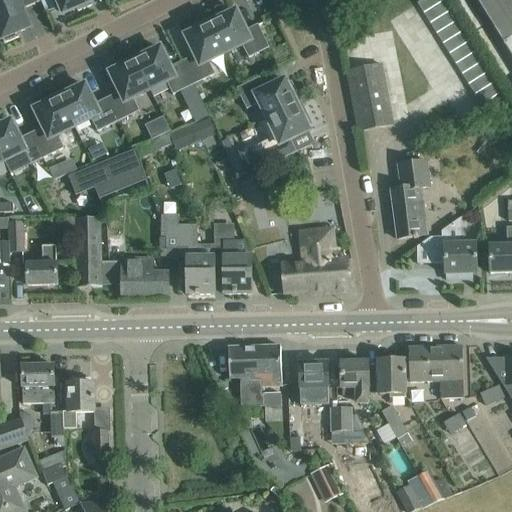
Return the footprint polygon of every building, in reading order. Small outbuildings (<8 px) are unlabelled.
[(41,1),(40,0),(0,0),(0,33),(4,43),(20,37),(19,32),(30,27),(22,9),(41,1)] [(57,0),(63,14),(76,8),(78,12),(92,6),(89,0),(57,0)] [(441,0),(423,0),(417,4),(424,14),(442,2),(441,0)] [(511,0),(476,0),(511,56),(511,0)] [(442,2),(424,14),(430,24),(449,12),(442,2)] [(225,12),(209,20),(226,54),(242,46),(248,59),(269,48),(258,25),(246,31),(236,11),(227,16),(225,12)] [(449,12),(430,24),(437,34),(455,22),(449,12)] [(195,55),(183,61),(194,85),(215,75),(209,62),(226,54),(209,20),(193,28),(195,32),(186,36),(195,55)] [(455,22),(437,34),(443,44),(462,33),(455,22)] [(462,33),(443,44),(449,54),(468,43),(462,33)] [(468,43),(449,54),(456,65),(474,53),(468,43)] [(150,49),(134,57),(150,91),(167,83),(173,96),(194,85),(183,61),(170,68),(161,48),(152,53),(150,49)] [(474,53),(456,65),(462,75),(481,63),(474,53)] [(120,92),(107,98),(119,122),(140,112),(133,99),(150,91),(134,57),(118,65),(119,69),(110,73),(120,92)] [(481,63),(462,75),(468,85),(487,73),(481,63)] [(347,72),(359,132),(394,125),(382,65),(347,72)] [(487,73),(468,85),(475,95),(494,83),(487,73)] [(260,104),(268,120),(301,104),(293,88),(290,90),(285,81),(266,90),(260,77),(236,89),(247,110),(260,104)] [(494,83),(475,95),(481,105),(500,94),(494,83)] [(74,86),(58,94),(75,128),(91,119),(98,133),(119,122),(107,98),(95,105),(85,85),(76,90),(74,86)] [(44,128),(32,133),(44,159),(64,149),(58,136),(75,128),(58,94),(42,102),(44,106),(35,110),(44,128)] [(276,137),(263,143),(252,148),(262,167),(284,159),(297,153),(291,140),(310,131),(305,122),(309,120),(301,104),(268,120),(276,137)] [(2,122),(0,122),(0,152),(5,162),(26,151),(32,165),(44,159),(32,133),(20,139),(11,122),(4,125),(2,122)] [(169,134),(138,147),(142,157),(161,150),(161,149),(173,144),(169,134)] [(76,196),(95,188),(117,179),(116,176),(131,170),(132,173),(143,169),(137,150),(125,155),(110,161),(69,177),(76,196)] [(391,191),(395,220),(398,240),(414,238),(414,239),(417,238),(417,237),(428,236),(421,189),(430,188),(427,162),(398,166),(401,190),(391,191)] [(13,203),(1,204),(1,213),(13,212),(13,203)] [(488,205),(477,207),(482,236),(493,234),(488,205)] [(179,226),(179,216),(162,216),(162,237),(167,237),(167,250),(187,249),(188,295),(215,295),(215,257),(214,257),(214,245),(198,245),(198,225),(179,226)] [(77,217),(63,217),(64,227),(77,227),(77,220),(77,217)] [(25,252),(25,223),(23,223),(23,218),(10,218),(10,252),(25,252)] [(77,227),(78,269),(78,289),(102,288),(102,286),(122,285),(122,296),(169,296),(169,273),(153,273),(153,259),(122,259),(122,262),(101,263),(100,219),(77,220),(77,227)] [(235,241),(235,225),(214,225),(215,249),(224,249),(224,295),(252,295),(252,275),(251,256),(244,241),(235,241)] [(490,247),(490,254),(491,274),(511,273),(511,228),(506,228),(507,246),(490,247)] [(308,292),(308,295),(351,292),(347,260),(341,261),(341,252),(334,252),(332,230),(301,233),(304,264),(283,266),(286,294),(308,292)] [(442,238),(431,238),(417,248),(418,265),(445,264),(446,276),(447,276),(447,281),(473,280),(473,275),(477,275),(477,244),(446,244),(446,237),(442,237),(442,238)] [(8,245),(0,244),(0,287),(4,287),(3,266),(9,265),(8,245)] [(27,264),(27,266),(28,286),(58,286),(57,264),(57,247),(43,247),(43,264),(27,264)] [(230,379),(241,379),(241,406),(266,406),(265,394),(264,394),(264,391),(262,387),(261,384),(262,384),(261,347),(229,348),(230,379)] [(281,347),(261,347),(262,384),(261,384),(262,387),(264,391),(264,387),(282,387),(281,347)] [(445,381),(441,382),(442,400),(465,399),(464,381),(463,347),(444,348),(445,381)] [(410,383),(441,382),(445,381),(444,348),(409,349),(410,383)] [(497,376),(511,400),(511,358),(486,359),(497,376)] [(378,362),(379,382),(379,395),(390,395),(390,398),(406,398),(405,361),(378,362)] [(369,404),(369,389),(369,362),(342,363),(342,396),(357,396),(357,405),(369,404)] [(329,404),(328,363),(300,364),(301,390),(303,390),(303,396),(309,402),(317,402),(317,404),(329,404)] [(53,438),(65,437),(65,430),(66,430),(65,413),(53,413),(52,404),(55,404),(54,366),(23,366),(23,389),(24,389),(25,401),(42,400),(42,404),(44,404),(45,415),(52,415),(53,438)] [(65,413),(66,430),(76,430),(76,413),(95,413),(95,404),(94,384),(68,385),(68,412),(65,413)] [(481,394),(486,406),(504,399),(499,386),(481,394)] [(281,394),(265,394),(266,406),(281,405),(281,394)] [(382,412),(402,448),(413,442),(392,406),(382,412)] [(332,409),(333,433),(353,432),(352,408),(332,409)] [(463,413),(468,422),(476,417),(471,409),(463,413)] [(444,423),(451,435),(466,426),(459,414),(444,423)] [(21,419),(6,424),(0,425),(0,450),(28,441),(21,419)] [(95,460),(108,460),(109,460),(108,432),(94,432),(95,460)] [(24,449),(0,459),(0,511),(22,511),(25,511),(15,488),(37,478),(24,449)] [(42,472),(48,485),(66,477),(61,464),(42,472)] [(327,468),(314,475),(326,501),(340,494),(327,468)] [(428,471),(418,477),(433,504),(444,500),(453,496),(445,480),(434,482),(428,471)] [(397,493),(407,511),(416,511),(433,504),(418,477),(408,482),(410,486),(397,493)] [(108,511),(109,500),(79,500),(84,511),(108,511)]
